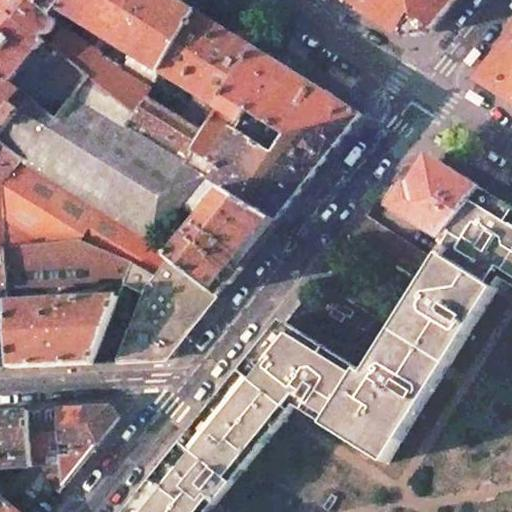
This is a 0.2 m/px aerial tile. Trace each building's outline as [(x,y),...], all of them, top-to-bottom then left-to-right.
[(47,0),(0,0),(0,3),(41,37),(51,34),(54,30),(56,26),(57,24),(57,19),(55,16),(44,6),(47,0)] [(47,0),(44,6),(55,16),(60,9),(65,0),(47,0)] [(179,0),(65,0),(60,9),(133,53),(124,67),(68,32),(71,27),(67,25),(54,47),(72,61),(92,77),(137,113),(147,96),(163,72),(200,12),(179,0)] [(349,0),(384,22),(404,34),(434,29),(440,22),(457,0),(349,0)] [(45,40),(0,3),(0,73),(11,82),(45,40)] [(226,29),(200,12),(163,72),(178,82),(176,86),(183,90),(186,86),(197,93),(182,118),(205,132),(258,49),(226,29)] [(511,35),(477,80),(503,96),(511,101),(511,35)] [(299,74),(258,49),(205,132),(185,163),(227,189),(279,221),(305,189),(323,166),(364,115),(299,74)] [(92,77),(72,61),(38,103),(58,119),(92,77)] [(11,82),(0,73),(0,132),(29,97),(11,82)] [(137,113),(92,77),(58,119),(38,103),(29,97),(0,132),(0,141),(23,160),(3,184),(7,249),(82,241),(134,263),(157,275),(171,258),(172,257),(171,255),(154,240),(182,206),(201,221),(227,189),(185,163),(205,132),(182,118),(147,96),(137,113)] [(0,250),(7,249),(3,184),(23,160),(0,141),(0,250)] [(411,164),(407,164),(384,192),(449,231),(485,190),(446,166),(437,160),(429,162),(422,171),(416,167),(411,164)] [(279,221),(227,189),(201,221),(175,253),(174,252),(171,255),(172,257),(171,258),(219,296),(250,257),(274,227),(279,221)] [(511,207),(485,190),(449,231),(455,235),(412,302),(397,326),(370,370),(283,319),(241,370),(292,411),(297,405),(388,463),(504,278),(511,283),(511,207)] [(428,255),(365,217),(350,235),(423,280),(426,258),(428,255)] [(82,241),(7,249),(9,287),(117,282),(118,297),(121,297),(126,283),(134,263),(82,241)] [(7,249),(0,250),(0,367),(12,367),(7,249)] [(157,275),(134,263),(126,283),(145,292),(117,362),(167,360),(195,325),(212,304),(219,296),(171,258),(157,275)] [(344,292),(351,296),(343,309),(358,318),(366,306),(378,314),(397,326),(412,302),(358,268),(352,279),(344,292)] [(118,297),(9,302),(12,367),(57,365),(95,363),(121,297),(118,297)] [(212,511),(289,415),(292,411),(241,370),(204,417),(183,443),(127,511),(212,511)] [(61,409),(63,455),(64,466),(65,487),(89,456),(120,418),(113,407),(61,409)] [(32,411),(36,457),(36,467),(44,466),(64,466),(63,455),(61,409),(46,410),(32,411)] [(0,412),(0,468),(27,467),(36,467),(36,457),(32,411),(8,412),(0,412)] [(44,466),(36,467),(27,467),(11,487),(31,503),(48,483),(44,466)] [(64,466),(44,466),(48,483),(65,487),(64,466)] [(24,511),(31,503),(11,487),(2,498),(20,511),(24,511)] [(0,511),(20,511),(2,498),(1,497),(0,498),(0,511)]
